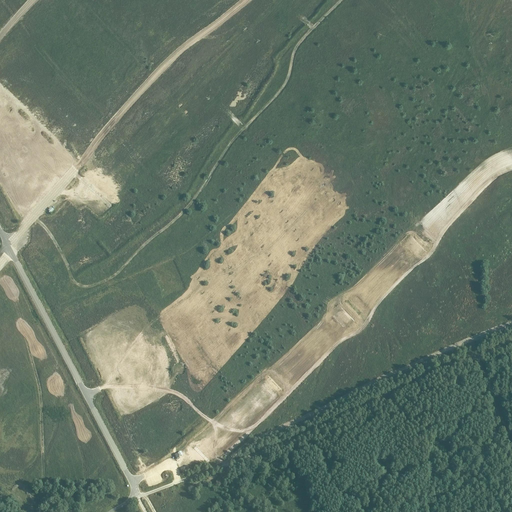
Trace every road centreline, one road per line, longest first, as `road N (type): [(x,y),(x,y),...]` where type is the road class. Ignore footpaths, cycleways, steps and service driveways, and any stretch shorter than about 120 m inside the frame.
road 1 (track): [(33,217),(75,283),(110,279),(196,196),(280,90),(298,45),(341,0)]
road 2 (track): [(212,470),(360,331),(450,223),(511,170)]
road 3 (unclassified): [(137,496),(279,445),(511,342)]
road 4 (track): [(222,466),(256,438),(511,323)]
road 5 (unclassified): [(137,496),(0,229)]
road 6 (track): [(0,275),(41,397),(37,511)]
road 7 (track): [(247,0),(172,58),(86,158)]
road 8 (track): [(252,429),(210,421),(172,392),(97,389)]
